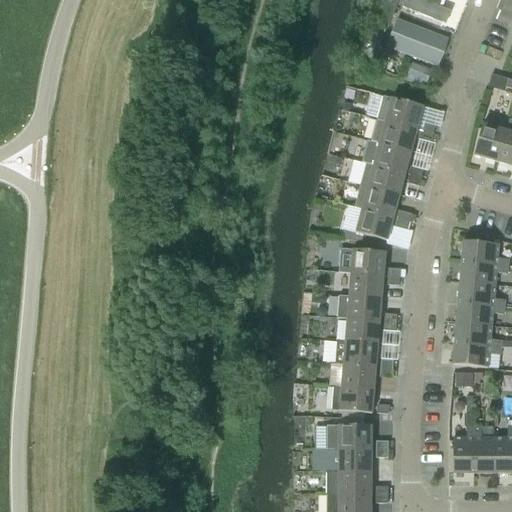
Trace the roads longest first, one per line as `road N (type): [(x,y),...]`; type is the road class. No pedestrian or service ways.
road 1 (residential): [(419,511),(410,493),(414,368),(426,246),(443,186)]
road 2 (unclassified): [(20,511),(35,197)]
road 3 (unclassified): [(443,186),(462,113),(451,91),(487,0)]
road 4 (unclassified): [(0,153),(39,129),(67,0)]
